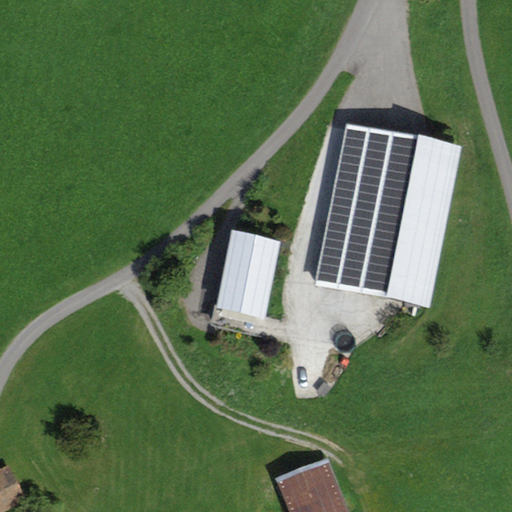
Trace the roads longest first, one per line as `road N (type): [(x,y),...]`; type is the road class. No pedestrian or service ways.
road 1 (unclassified): [(0,397),(53,324),(135,283),(246,195),(354,53),(377,0)]
road 2 (track): [(404,511),(383,467),(320,435),(225,406),(135,283)]
road 3 (unclassified): [(476,0),(477,38),(511,167)]
